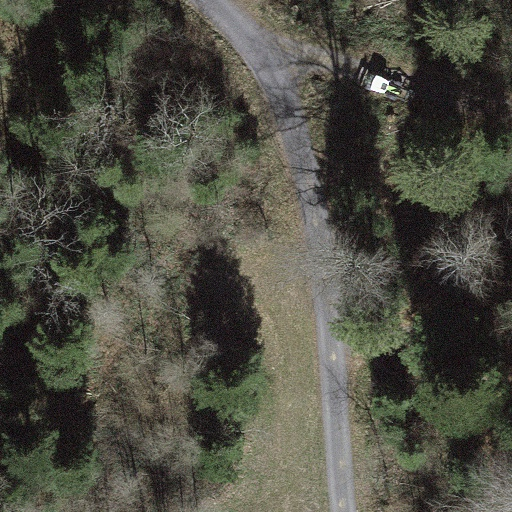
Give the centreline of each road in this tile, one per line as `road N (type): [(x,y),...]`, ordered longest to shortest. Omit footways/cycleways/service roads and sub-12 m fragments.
road 1 (track): [(205,0),(291,85),(344,319),(353,511)]
road 2 (track): [(291,85),(511,108)]
